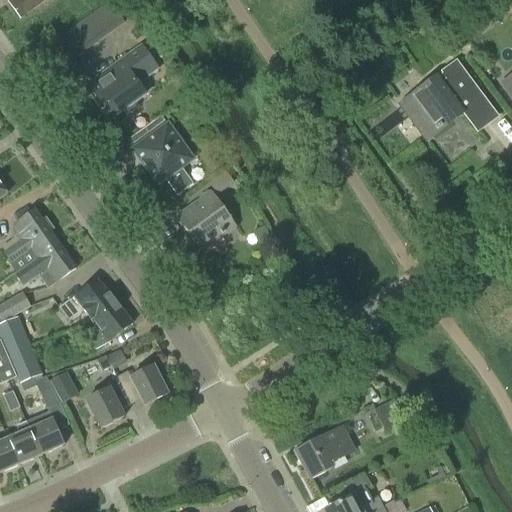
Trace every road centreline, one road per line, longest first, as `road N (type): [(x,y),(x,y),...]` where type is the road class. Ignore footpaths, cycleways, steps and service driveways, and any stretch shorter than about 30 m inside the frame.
road 1 (residential): [(225,411),(173,318),(0,79)]
road 2 (residential): [(225,411),(511,219)]
road 3 (residential): [(225,411),(6,511)]
